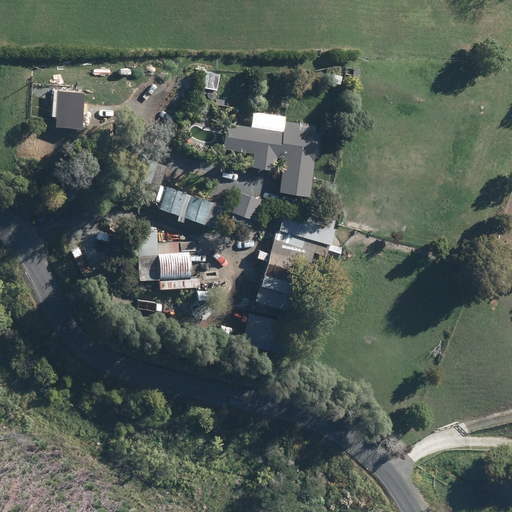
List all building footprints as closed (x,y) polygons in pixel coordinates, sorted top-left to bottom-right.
[(156,56),(142,56),(142,67),(156,67),(156,56)] [(119,58),(108,58),(107,68),(119,68),(119,58)] [(219,90),(222,74),(203,71),(200,86),(219,90)] [(80,117),(81,89),(50,88),(49,115),(80,117)] [(276,189),(311,193),(318,133),(233,122),(230,150),(253,153),(252,167),(279,170),(276,189)] [(210,143),(187,134),(182,147),(204,156),(210,143)] [(157,205),(163,188),(158,186),(166,166),(154,162),(140,198),(157,205)] [(210,198),(165,185),(158,208),(204,222),(210,198)] [(308,219),(279,213),(266,272),(307,281),(314,250),(329,253),(331,242),(305,236),(308,219)] [(207,233),(184,225),(181,234),(204,242),(207,233)] [(136,243),(138,267),(194,264),(193,251),(195,250),(195,239),(136,243)] [(216,281),(202,285),(205,297),(219,293),(216,281)]
